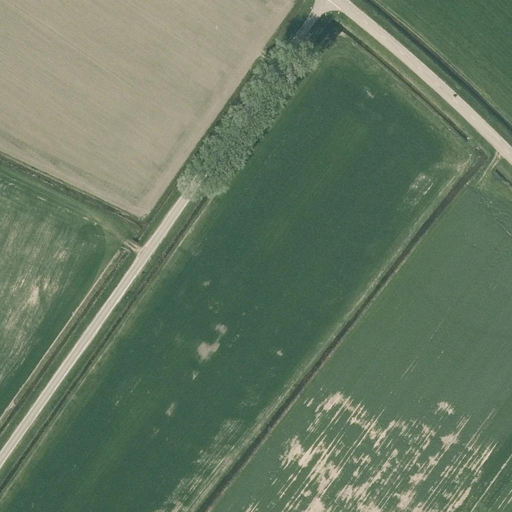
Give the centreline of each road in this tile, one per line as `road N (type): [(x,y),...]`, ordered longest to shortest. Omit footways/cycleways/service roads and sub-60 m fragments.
road 1 (unclassified): [(0,460),(324,0)]
road 2 (tertiary): [(511,156),(337,0)]
